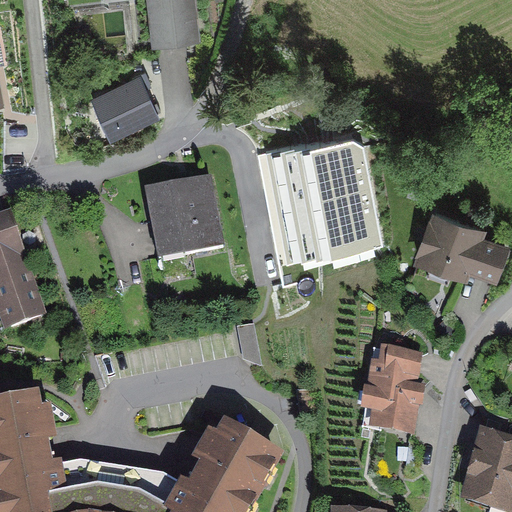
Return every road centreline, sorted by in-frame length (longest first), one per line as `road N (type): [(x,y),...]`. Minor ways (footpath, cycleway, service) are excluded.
road 1 (residential): [(0,187),(112,165),(187,128),(213,91),(244,0)]
road 2 (residential): [(511,296),(480,329),(457,375),(435,511)]
